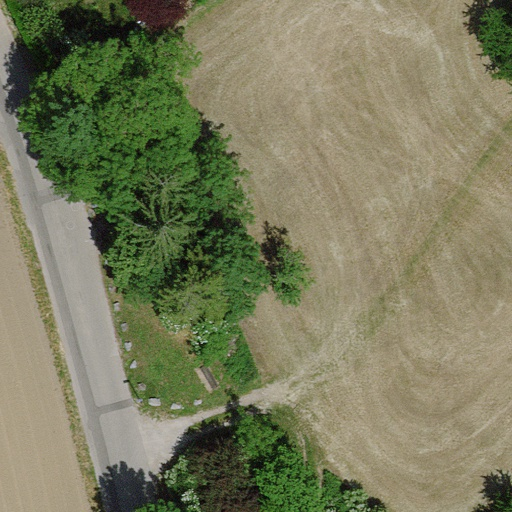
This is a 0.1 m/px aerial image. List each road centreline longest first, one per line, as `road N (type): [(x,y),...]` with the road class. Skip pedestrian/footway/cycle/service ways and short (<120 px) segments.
road 1 (residential): [(18,103),(133,511)]
road 2 (track): [(122,465),(262,399),(327,340)]
road 3 (track): [(287,379),(316,511)]
